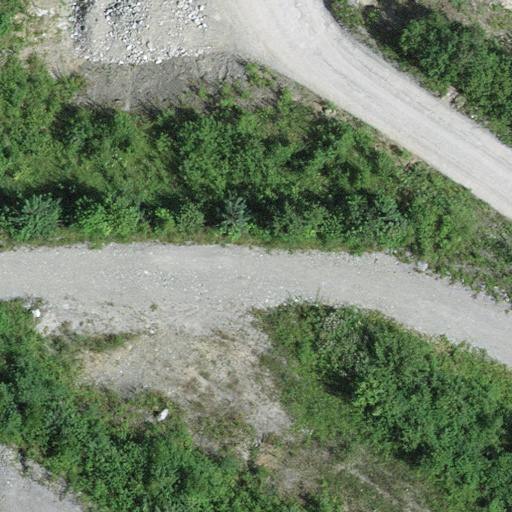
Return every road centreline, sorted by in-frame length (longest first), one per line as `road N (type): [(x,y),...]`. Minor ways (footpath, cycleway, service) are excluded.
road 1 (track): [(511,339),(300,281),(0,284)]
road 2 (track): [(295,0),(306,36),(511,178)]
